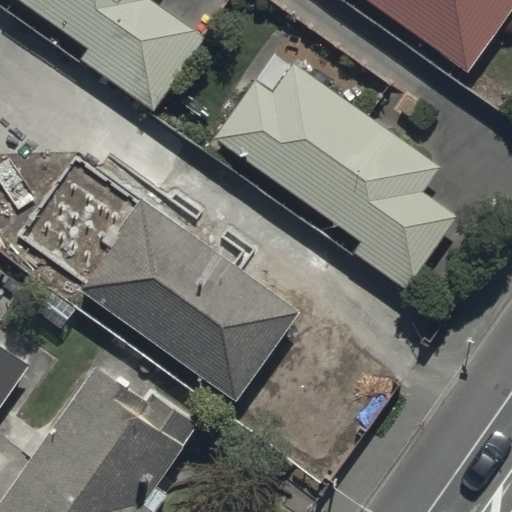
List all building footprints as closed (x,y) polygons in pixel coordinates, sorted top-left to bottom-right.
[(45,0),(94,35),(84,50),(153,99),(207,25),(171,0),(45,0)] [(396,0),(471,54),(510,0),(396,0)] [(441,151),(296,49),(278,75),(259,62),(215,123),(366,229),(358,241),(408,277),(460,204),(423,178),(441,151)] [(90,199),(50,256),(241,392),(302,307),(257,275),(285,236),(249,211),(225,245),(146,189),(122,222),(90,199)] [(107,333),(0,486),(0,511),(148,511),(175,474),(162,465),(206,402),(107,333)] [(0,338),(0,399),(29,359),(0,338)]
